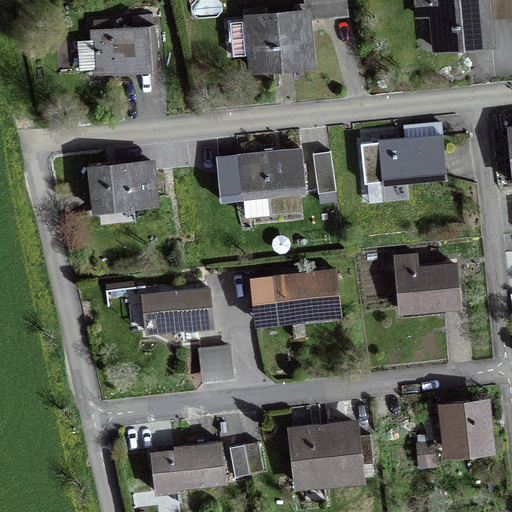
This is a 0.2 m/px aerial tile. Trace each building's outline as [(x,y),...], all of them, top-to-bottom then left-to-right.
[(433,14),(436,49),(492,44),(487,0),(416,0),(418,15),(433,14)] [(251,54),(253,68),(312,63),(307,11),(264,15),(263,8),(248,9),(248,20),(230,22),(233,55),(251,54)] [(135,71),(134,65),(157,64),(152,14),(134,16),(135,26),(94,29),(94,39),(77,40),(79,70),(115,67),(115,72),(135,71)] [(378,141),(383,184),(447,177),(442,134),(378,141)] [(238,154),(242,197),(306,191),(302,148),(238,154)] [(313,153),(318,192),(336,190),(330,150),(313,153)] [(134,206),(134,204),(155,202),(151,160),(91,166),(96,210),(134,206)] [(418,303),(418,307),(460,303),(457,264),(418,268),(417,253),(395,255),(400,304),(418,303)] [(318,309),(339,307),(336,269),(272,276),(277,319),(303,317),(302,308),(318,307),(318,309)] [(143,295),(147,330),(213,323),(209,288),(143,295)] [(445,408),(446,416),(448,442),(449,448),(489,443),(485,403),(445,408)] [(432,444),(448,442),(446,416),(426,418),(429,434),(418,436),(421,465),(434,463),(432,444)] [(292,429),(298,484),(360,476),(356,435),(355,422),(292,429)] [(373,462),(370,433),(356,435),(360,476),(373,474),(372,462),(373,462)] [(179,488),(179,484),(225,479),(221,440),(198,443),(198,447),(151,452),(155,491),(179,488)] [(258,441),(245,443),(250,471),(264,469),(258,441)] [(250,473),(250,471),(245,443),(229,446),(235,475),(250,473)]
